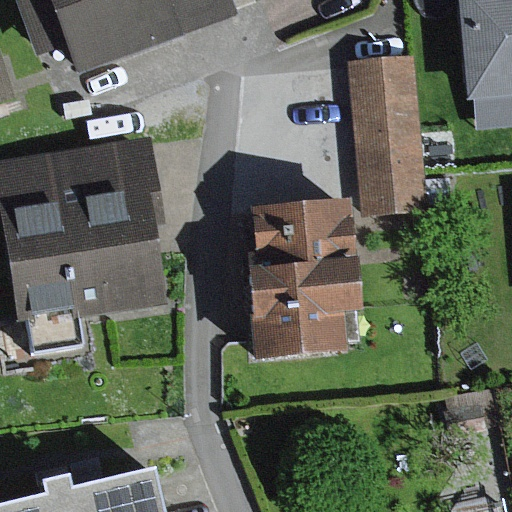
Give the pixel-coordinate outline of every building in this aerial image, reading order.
[(32,0),(59,65),(220,0),(32,0)] [(511,0),(451,0),(462,123),(511,119),(511,0)] [(416,63),(347,66),(354,213),(423,210),(416,63)] [(0,192),(22,320),(166,296),(138,131),(0,154),(0,192)] [(333,209),(247,210),(249,356),(335,355),(333,209)] [(0,511),(139,511),(132,477),(0,506),(0,511)]
